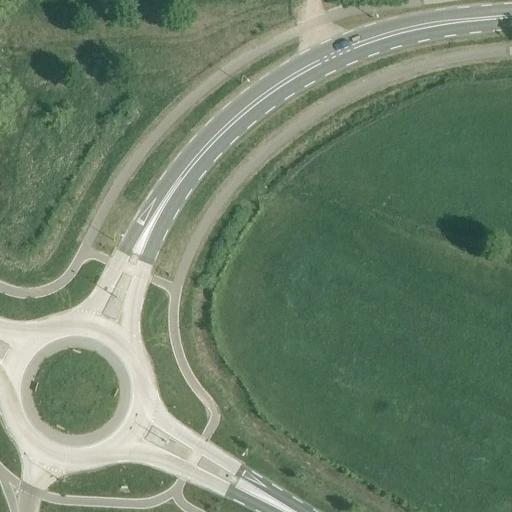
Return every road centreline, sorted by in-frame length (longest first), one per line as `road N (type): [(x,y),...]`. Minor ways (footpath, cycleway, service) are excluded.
road 1 (tertiary): [(146,236),(200,153),(297,74),(388,35),(511,18)]
road 2 (primary): [(125,443),(265,499)]
road 3 (primary): [(265,499),(146,407)]
